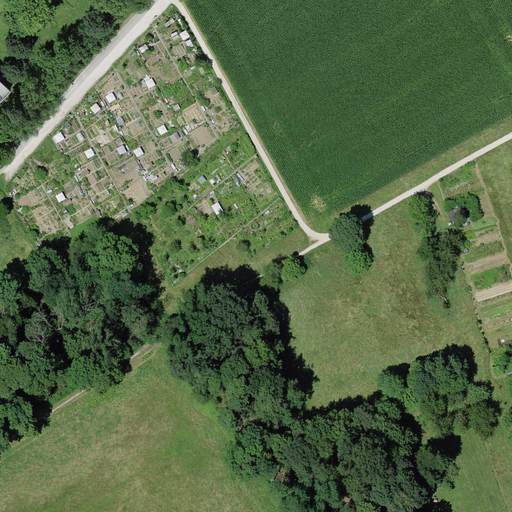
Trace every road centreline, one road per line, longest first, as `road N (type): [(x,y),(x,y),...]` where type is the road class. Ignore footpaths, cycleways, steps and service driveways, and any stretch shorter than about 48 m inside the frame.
road 1 (track): [(175,0),(303,228),(322,241)]
road 2 (residential): [(154,0),(0,169)]
road 3 (track): [(511,135),(322,241)]
